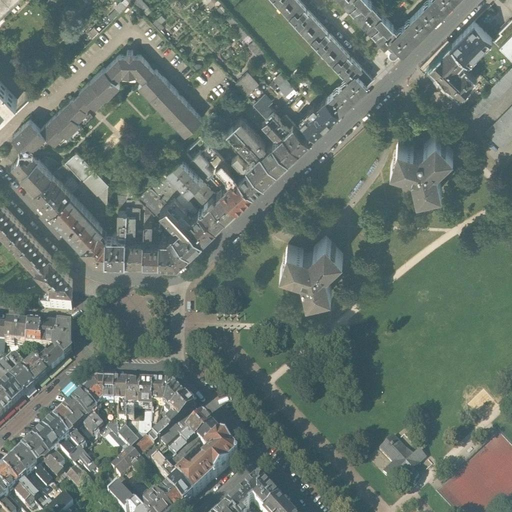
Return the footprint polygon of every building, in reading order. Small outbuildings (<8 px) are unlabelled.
[(0,0),(0,18),(7,12),(15,4),(10,0),(0,0)] [(122,11),(133,0),(135,0),(147,12),(153,6),(147,0),(121,0),(117,5),(122,11)] [(318,18),(301,0),(289,0),(283,6),(305,30),(318,18)] [(343,0),(362,20),(377,7),(370,0),(343,0)] [(428,0),(417,11),(431,25),(456,0),(428,0)] [(398,30),(377,7),(362,20),(383,44),(389,39),(398,30)] [(403,53),(431,25),(417,11),(398,30),(389,39),(402,51),(403,53)] [(305,30),(326,54),(340,42),(318,18),(305,30)] [(511,18),(500,31),(502,33),(495,41),(498,45),(511,58),(511,18)] [(493,38),(475,21),(451,45),(466,59),(469,62),(493,38)] [(402,51),(389,39),(383,44),(390,50),(389,51),(388,54),(389,56),(391,58),(394,58),(396,57),(402,51)] [(362,67),(340,42),(326,54),(348,78),(355,72),(362,67)] [(466,59),(451,45),(430,67),(460,96),(475,79),(465,69),(462,73),(457,67),(466,59)] [(138,74),(144,79),(155,68),(141,54),(134,54),(134,48),(128,48),(128,53),(120,54),(105,68),(116,79),(122,74),(129,74),(138,74)] [(511,66),(467,112),(475,121),(511,84),(511,66)] [(77,93),(74,96),(86,108),(88,105),(92,102),(97,107),(120,83),(116,79),(105,68),(104,67),(81,89),(77,93)] [(355,72),(366,84),(372,79),(362,67),(355,72)] [(155,68),(144,79),(139,84),(140,85),(158,103),(186,132),(203,115),(192,105),(169,82),(155,68)] [(246,93),(267,117),(274,110),(270,104),(280,95),(274,89),(264,78),(259,82),(248,70),(235,82),(246,93)] [(366,84),(355,72),(348,78),(326,99),(339,113),(368,86),(366,84)] [(26,75),(18,82),(29,95),(37,87),(26,75)] [(0,116),(18,100),(0,81),(0,116)] [(74,96),(41,128),(47,134),(44,137),(53,145),(66,132),(68,134),(81,122),(78,120),(89,110),(86,108),(74,96)] [(310,110),(301,118),(315,134),(339,113),(326,99),(324,96),(316,103),(314,100),(307,107),(310,110)] [(511,138),(511,105),(486,132),(502,148),(511,138)] [(267,117),(298,148),(310,138),(283,110),(279,114),(274,110),(267,117)] [(234,122),(277,168),(288,159),(272,142),(269,146),(241,117),(234,122)] [(272,142),(288,159),(298,148),(267,117),(263,121),(278,137),(272,142)] [(12,165),(22,175),(38,157),(40,155),(40,153),(41,146),(38,143),(44,137),(47,134),(41,128),(31,118),(12,134),(19,144),(20,149),(19,156),(12,165)] [(246,163),(264,181),(277,168),(234,122),(227,129),(253,157),(246,163)] [(417,194),(441,188),(436,166),(453,151),(436,132),(424,144),(425,145),(423,148),(420,148),(417,149),(413,148),(413,146),(398,142),(391,165),(412,172),(417,194)] [(185,152),(208,176),(214,171),(206,163),(209,160),(202,152),(210,145),(201,136),(185,152)] [(66,159),(84,178),(94,168),(77,149),(66,159)] [(225,155),(230,160),(232,158),(233,159),(237,154),(232,149),(225,155)] [(239,176),(253,191),(264,181),(246,163),(237,154),(233,159),(244,171),(239,176)] [(175,161),(227,216),(237,207),(221,189),(217,193),(181,156),(175,161)] [(52,173),(38,157),(22,175),(36,189),(52,173)] [(230,181),(221,189),(237,207),(253,191),(239,176),(222,159),(217,163),(226,173),(227,178),(230,181)] [(511,177),(511,159),(503,169),(511,178),(511,177)] [(202,210),(216,226),(227,216),(175,161),(168,168),(202,204),(205,201),(208,204),(202,210)] [(101,175),(94,168),(84,178),(76,185),(83,193),(95,182),(101,175)] [(164,205),(168,202),(175,195),(180,191),(163,172),(147,187),(164,205)] [(52,173),(36,189),(33,192),(51,211),(71,192),(52,173)] [(95,182),(100,190),(97,193),(97,202),(101,202),(101,206),(107,206),(107,190),(108,182),(101,175),(95,182)] [(122,185),(122,194),(122,202),(127,202),(138,202),(138,214),(141,214),(141,199),(138,196),(127,185),(122,185)] [(141,199),(155,214),(161,208),(164,205),(147,187),(138,196),(141,199)] [(51,211),(66,228),(87,209),(71,192),(51,211)] [(168,202),(202,239),(216,226),(202,210),(193,219),(185,210),(187,208),(175,195),(168,202)] [(0,226),(12,215),(0,201),(0,226)] [(106,233),(105,260),(126,260),(127,202),(122,202),(118,202),(118,229),(122,229),(122,233),(106,233)] [(127,202),(126,260),(144,260),(144,238),(133,237),(133,229),(137,229),(138,214),(138,202),(127,202)] [(181,226),(174,232),(192,250),(202,239),(168,202),(164,205),(161,208),(175,224),(178,222),(181,226)] [(103,226),(87,209),(66,228),(81,245),(103,226)] [(0,231),(26,260),(41,246),(12,215),(0,226),(0,231)] [(144,222),(144,238),(144,260),(159,261),(159,236),(154,236),(154,222),(144,222)] [(103,226),(81,245),(94,260),(105,260),(106,233),(106,229),(103,226)] [(159,261),(180,262),(192,250),(174,232),(170,236),(159,236),(159,261)] [(303,249),(287,244),(280,268),(302,275),(307,297),(331,291),(326,269),(343,254),(325,236),(314,247),(315,248),(312,251),(309,252),(307,252),(302,251),(303,249)] [(50,286),(65,272),(41,246),(26,260),(50,286)] [(65,272),(50,286),(50,297),(39,296),(38,307),(71,310),(72,279),(65,272)] [(29,326),(7,324),(5,346),(27,346),(29,326)] [(42,328),(29,326),(27,346),(27,348),(41,349),(42,340),(41,340),(42,328)] [(53,350),(53,353),(37,367),(47,378),(70,356),(71,330),(42,328),(41,340),(42,340),(41,349),(53,350)] [(12,354),(6,359),(20,375),(34,390),(47,378),(37,367),(28,357),(20,364),(12,354)] [(34,390),(20,375),(14,381),(13,379),(14,378),(3,367),(0,369),(0,373),(24,399),(34,390)] [(0,391),(0,396),(12,410),(24,399),(0,373),(0,383),(2,385),(3,384),(5,387),(0,391)] [(104,406),(101,384),(95,384),(81,397),(97,412),(104,406)] [(115,385),(101,384),(104,406),(108,405),(108,409),(111,409),(111,406),(114,406),(115,385)] [(127,385),(115,385),(114,406),(120,406),(120,421),(127,421),(127,385)] [(140,385),(127,385),(127,421),(127,422),(135,423),(135,410),(140,411),(140,385)] [(153,386),(140,385),(140,411),(145,411),(145,423),(139,423),(139,437),(145,438),(146,438),(151,431),(151,426),(153,386)] [(165,386),(153,386),(151,426),(157,428),(159,419),(159,408),(163,408),(165,386)] [(172,387),(165,386),(163,408),(171,415),(185,401),(172,387)] [(0,417),(2,419),(12,410),(0,396),(0,417)] [(81,397),(73,405),(98,434),(99,434),(104,429),(95,419),(99,415),(97,412),(81,397)] [(194,410),(185,401),(171,415),(174,420),(149,441),(154,448),(161,441),(194,410)] [(73,405),(63,414),(79,432),(83,428),(94,439),(98,434),(73,405)] [(204,420),(194,410),(161,441),(167,449),(183,434),(185,437),(187,436),(204,420)] [(63,414),(54,422),(70,439),(79,449),(80,451),(85,445),(76,435),(79,432),(63,414)] [(188,441),(163,465),(167,471),(212,429),(204,420),(187,436),(193,441),(191,444),(188,441)] [(54,422),(44,432),(59,448),(76,467),(79,470),(84,464),(89,460),(80,451),(79,449),(76,453),(73,453),(69,448),(67,448),(64,445),(70,439),(54,422)] [(212,429),(167,471),(176,481),(182,474),(179,470),(199,452),(200,449),(201,447),(206,452),(220,438),(212,429)] [(131,450),(139,443),(127,430),(118,437),(131,450)] [(44,432),(34,441),(63,473),(68,468),(58,457),(55,457),(54,455),(59,448),(44,432)] [(105,438),(114,447),(121,441),(112,432),(105,438)] [(396,435),(381,449),(394,464),(385,472),(391,479),(400,471),(412,485),(421,477),(415,470),(429,459),(421,449),(414,455),(396,435)] [(139,443),(131,450),(140,460),(149,452),(154,448),(149,441),(146,438),(145,438),(139,443)] [(176,481),(192,499),(238,456),(220,438),(206,452),(205,453),(211,459),(203,466),(205,468),(193,480),(185,471),(182,474),(176,481)] [(34,441),(22,451),(38,469),(43,464),(57,480),(64,474),(63,473),(34,441)] [(140,460),(131,450),(111,467),(121,478),(122,477),(132,468),(140,478),(149,470),(140,460)] [(22,451),(11,462),(27,479),(35,471),(37,475),(36,478),(47,490),(52,484),(38,469),(22,451)] [(149,452),(140,460),(149,470),(157,462),(149,452)] [(89,460),(84,464),(91,472),(96,467),(89,460)] [(169,493),(183,508),(192,499),(176,481),(167,471),(163,465),(159,461),(157,462),(149,470),(151,473),(156,468),(171,486),(174,487),(175,488),(169,493)] [(11,462),(3,469),(34,504),(38,500),(27,485),(29,482),(27,479),(11,462)] [(79,470),(76,467),(66,477),(78,490),(89,481),(88,480),(79,470)] [(0,472),(0,487),(8,496),(12,492),(29,509),(34,504),(3,469),(0,472)] [(89,481),(93,485),(97,481),(92,476),(88,480),(89,481)] [(117,488),(135,508),(142,500),(122,477),(121,478),(114,485),(117,488)] [(93,485),(89,481),(78,490),(82,495),(93,485)] [(268,511),(279,502),(262,484),(255,483),(244,494),(226,510),(228,511),(245,511),(249,509),(247,508),(253,503),(260,511),(268,511)] [(64,497),(52,484),(47,490),(59,503),(64,497)] [(0,507),(4,511),(14,511),(10,508),(4,501),(8,496),(0,487),(0,507)] [(138,511),(135,508),(117,488),(109,496),(124,511),(129,511),(130,511),(138,511)] [(158,500),(169,511),(178,511),(183,508),(169,493),(167,490),(158,500)] [(155,496),(139,511),(169,511),(158,500),(155,496)] [(47,511),(62,511),(71,504),(64,497),(59,503),(53,508),(47,511)] [(38,509),(40,511),(47,511),(53,508),(46,500),(38,509)] [(268,511),(288,511),(279,502),(268,511)]
